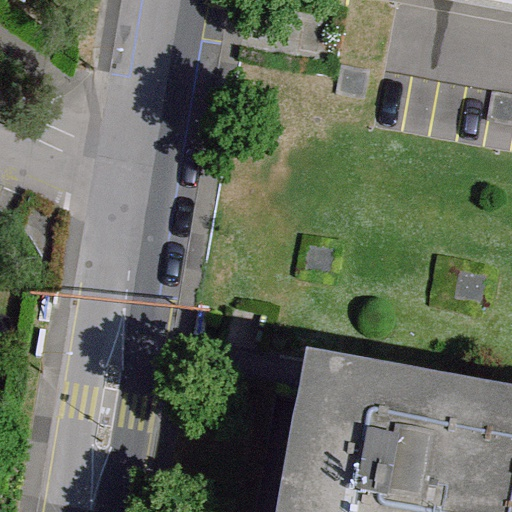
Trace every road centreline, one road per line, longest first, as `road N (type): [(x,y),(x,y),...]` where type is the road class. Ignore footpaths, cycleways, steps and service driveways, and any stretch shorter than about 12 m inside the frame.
road 1 (residential): [(142,217),(97,511)]
road 2 (residential): [(178,0),(142,217)]
road 3 (residential): [(142,217),(0,155)]
